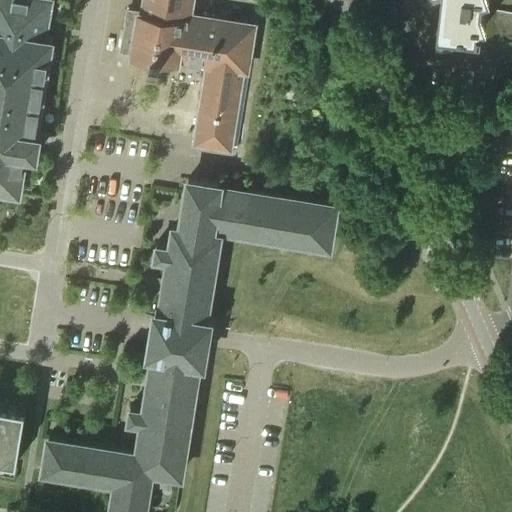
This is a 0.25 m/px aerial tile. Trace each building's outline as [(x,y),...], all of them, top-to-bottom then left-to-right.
[(50,0),(0,0),(0,186),(19,189),(25,150),(37,152),(41,130),(37,130),(52,39),(44,37),(50,0)] [(189,13),(191,0),(145,0),(144,8),(140,8),(140,10),(128,8),(122,49),(133,50),(133,53),(151,55),(151,58),(159,59),(160,57),(178,60),(178,56),(207,61),(194,141),(231,147),(244,66),(247,67),(254,23),(189,13)] [(441,0),(439,23),(479,28),(479,27),(482,27),(483,19),(484,19),(484,17),(488,15),(483,0),(441,0)] [(492,29),(479,28),(477,37),(511,41),(511,9),(494,8),(492,29)] [(149,255),(155,256),(169,258),(161,308),(157,307),(156,312),(153,330),(150,350),(154,351),(145,406),(131,404),(129,418),(142,420),(138,448),(49,435),(44,468),(116,479),(110,511),(111,511),(144,511),(151,467),(182,472),(200,358),(204,359),(208,338),(211,316),(207,315),(220,231),(219,231),(220,225),(242,229),(241,232),(330,246),(337,202),(314,199),(316,187),(285,182),(283,194),(270,192),(272,175),(220,167),(218,181),(189,176),(181,225),(174,224),(173,231),(153,227),(149,255)] [(0,451),(18,455),(27,402),(0,397),(0,451)]
